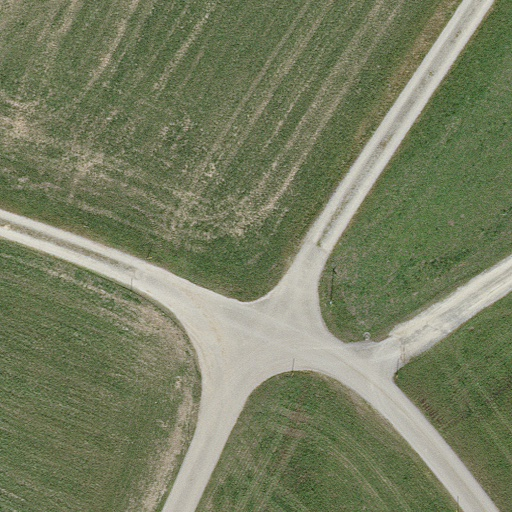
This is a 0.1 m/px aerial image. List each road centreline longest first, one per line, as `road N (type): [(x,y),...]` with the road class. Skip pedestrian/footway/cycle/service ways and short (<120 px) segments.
road 1 (track): [(267,320),(475,0)]
road 2 (track): [(267,320),(0,228)]
road 3 (track): [(468,511),(349,370),(267,320)]
road 4 (track): [(267,320),(174,511)]
road 5 (track): [(511,267),(349,370)]
